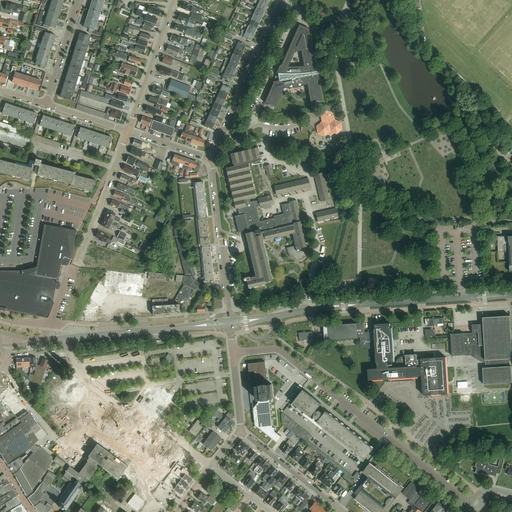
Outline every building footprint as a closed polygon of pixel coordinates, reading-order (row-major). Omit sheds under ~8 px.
[(52,0),(49,8),(60,12),(62,4),(52,0)] [(94,0),(92,0),(90,9),(100,12),(103,3),(94,0)] [(260,2),(258,1),(256,1),(255,3),(259,5),(257,8),(265,12),(267,6),(260,2)] [(5,10),(17,13),(18,6),(7,3),(5,10)] [(200,9),(196,7),(184,3),(182,9),(194,13),(195,10),(199,12),(200,9)] [(144,7),(143,10),(147,11),(158,15),(159,14),(159,13),(159,12),(160,10),(156,9),(156,7),(153,6),(152,7),(149,6),(148,8),(144,7)] [(265,12),(257,8),(253,7),(252,9),(256,11),(255,14),(262,18),(265,12)] [(49,8),(47,17),(57,20),(60,12),(49,8)] [(90,9),(87,18),(97,21),(100,12),(90,9)] [(262,18),(255,14),(253,13),(246,10),(245,13),(254,17),(252,20),(260,23),(262,18)] [(203,26),(204,22),(180,13),(178,19),(182,20),(181,22),(185,23),(186,22),(193,25),(194,23),(203,26)] [(155,24),(157,18),(153,17),(153,16),(149,14),(149,15),(146,14),(144,20),(155,24)] [(43,24),(42,27),(48,28),(49,26),(54,28),(55,24),(56,24),(57,20),(47,17),(45,20),(47,21),(45,25),(43,24)] [(87,18),(84,27),(89,29),(88,32),(101,36),(104,28),(101,27),(99,32),(93,30),(94,27),(95,27),(97,21),(87,18)] [(260,23),(252,20),(248,18),(247,21),(251,22),(249,26),(257,30),(260,23)] [(18,25),(19,22),(10,20),(10,21),(0,19),(0,25),(8,28),(9,23),(18,25)] [(142,26),(141,29),(145,30),(146,29),(147,30),(146,30),(149,32),(150,29),(151,30),(153,26),(144,22),(137,19),(136,23),(142,26)] [(249,26),(246,25),(245,24),(244,27),(248,28),(247,32),(254,35),(257,30),(249,26)] [(318,72),(316,64),(315,64),(309,29),(299,24),(281,66),(280,65),(276,74),(278,74),(278,75),(275,76),(276,80),(279,79),(279,81),(272,82),(273,82),(264,103),(275,107),(284,88),(289,89),(293,88),(296,88),(298,88),(303,86),(307,84),(310,102),(322,100),(318,82),(319,81),(319,82),(320,82),(318,73),(318,74),(317,72),(318,72)] [(190,28),(190,29),(187,29),(176,25),(174,30),(186,34),(186,33),(195,36),(196,32),(193,31),(194,30),(190,28)] [(36,27),(35,30),(45,33),(44,36),(43,36),(42,40),(52,43),(54,39),(53,39),(54,35),(48,33),(49,31),(36,27)] [(133,33),(140,35),(139,37),(148,40),(149,35),(141,32),(140,32),(141,28),(135,27),(133,33)] [(247,32),(245,31),(243,30),(241,33),(246,34),(244,38),(251,42),(254,35),(247,32)] [(79,37),(77,41),(88,44),(89,40),(88,40),(89,35),(81,33),(79,37)] [(0,44),(3,45),(5,46),(4,49),(12,51),(13,47),(9,46),(10,41),(5,39),(5,38),(0,36),(0,44)] [(146,46),(147,41),(139,38),(138,41),(137,41),(137,40),(135,39),(134,40),(130,38),(129,41),(135,44),(136,43),(137,43),(146,46)] [(42,40),(40,48),(50,51),(52,43),(42,40)] [(77,41),(75,49),(85,52),(88,44),(77,41)] [(236,49),(244,52),(246,46),(235,41),(234,43),(238,45),(236,49)] [(145,48),(136,45),(131,43),(130,47),(129,49),(137,52),(138,51),(143,52),(145,48)] [(183,51),(180,50),(170,46),(170,47),(168,47),(167,51),(168,51),(168,52),(170,53),(170,54),(177,57),(179,53),(182,54),(183,51)] [(244,52),(236,49),(232,47),(231,49),(235,51),(234,54),(241,58),(244,52)] [(40,48),(37,56),(47,59),(50,51),(40,48)] [(83,60),(85,52),(75,49),(72,57),(83,60)] [(115,57),(128,61),(134,63),(135,63),(139,64),(141,60),(129,56),(126,55),(126,54),(117,51),(115,57)] [(241,58),(234,54),(230,53),(228,55),(233,57),(231,61),(238,64),(241,58)] [(37,60),(36,64),(45,67),(46,63),(47,59),(37,56),(36,60),(37,60)] [(190,66),(178,61),(173,59),(165,56),(162,63),(167,65),(166,66),(170,67),(176,69),(177,66),(183,68),(182,73),(187,75),(190,66)] [(85,61),(83,60),(72,57),(70,65),(80,68),(82,69),(85,61)] [(238,64),(231,61),(227,59),(226,58),(225,60),(226,60),(224,65),(236,70),(238,64)] [(135,71),(136,69),(122,63),(120,70),(123,71),(122,73),(127,75),(128,73),(135,76),(136,71),(135,71)] [(70,65),(67,73),(78,76),(80,68),(70,65)] [(233,76),(236,70),(224,65),(223,67),(227,69),(226,72),(233,76)] [(10,77),(13,78),(12,83),(17,84),(20,74),(15,72),(17,68),(13,66),(10,77)] [(170,76),(171,71),(161,67),(159,72),(162,74),(162,75),(166,77),(167,75),(169,76),(170,76)] [(6,72),(7,69),(3,68),(2,73),(0,78),(0,80),(5,82),(8,73),(6,72)] [(178,74),(178,73),(172,70),(171,71),(170,76),(176,79),(178,74)] [(220,73),(225,75),(223,78),(230,82),(233,76),(226,72),(222,70),(220,73)] [(67,73),(65,81),(75,84),(78,76),(67,73)] [(25,76),(20,74),(17,84),(22,86),(25,76)] [(31,77),(25,76),(22,86),(27,87),(31,77)] [(36,79),(31,77),(27,87),(33,89),(36,79)] [(121,83),(123,84),(131,87),(133,81),(125,79),(120,77),(119,80),(122,81),(121,83)] [(41,80),(36,79),(33,89),(38,91),(41,80)] [(171,79),(167,90),(186,98),(188,94),(191,87),(171,79)] [(65,81),(62,89),(73,92),(75,84),(65,81)] [(130,89),(117,85),(112,83),(111,86),(110,86),(109,87),(108,87),(107,89),(115,92),(119,91),(128,94),(130,89)] [(220,91),(228,94),(231,88),(219,83),(218,83),(217,85),(220,86),(220,87),(222,88),(220,91)] [(170,93),(169,93),(154,87),(152,93),(160,96),(161,95),(168,97),(170,93)] [(61,93),(60,97),(69,100),(70,96),(71,96),(73,92),(62,89),(61,93)] [(220,91),(220,90),(217,89),(216,89),(215,89),(213,92),(218,94),(218,93),(219,93),(218,97),(225,100),(228,94),(220,91)] [(126,102),(127,96),(118,93),(117,96),(115,95),(114,98),(126,102)] [(225,100),(218,97),(214,95),(213,97),(217,99),(215,103),(223,106),(225,100)] [(110,103),(110,105),(123,109),(124,104),(102,97),(100,102),(109,105),(109,103),(110,103)] [(159,98),(158,100),(150,97),(149,102),(157,105),(157,103),(163,105),(166,106),(168,103),(159,98)] [(223,106),(215,103),(211,101),(210,103),(214,105),(213,109),(220,112),(223,106)] [(2,105),(0,109),(0,120),(2,114),(10,116),(13,106),(5,103),(4,105),(2,105)] [(220,112),(213,109),(205,105),(204,107),(212,111),(210,115),(218,118),(220,112)] [(13,106),(10,116),(18,119),(21,109),(13,106)] [(161,115),(162,112),(157,111),(157,110),(147,106),(145,111),(149,113),(149,114),(153,115),(153,114),(155,115),(156,113),(161,115)] [(21,109),(18,119),(26,121),(29,111),(21,109)] [(119,119),(122,113),(111,109),(109,116),(119,119)] [(29,111),(26,121),(34,124),(37,114),(29,111)] [(317,130),(318,134),(325,136),(327,134),(331,135),(333,133),(337,134),(342,129),(341,122),(338,121),(334,120),(333,113),(326,111),(321,115),(322,122),(316,127),(317,130)] [(210,115),(208,114),(206,113),(205,115),(209,117),(207,121),(215,124),(218,118),(210,115)] [(488,115),(483,120),(487,124),(492,119),(488,115)] [(39,117),(34,134),(37,135),(40,126),(47,128),(51,118),(43,116),(42,118),(39,117)] [(148,126),(149,126),(151,127),(150,129),(172,137),(175,128),(157,122),(143,117),(141,123),(145,125),(145,126),(148,127),(148,126)] [(51,118),(47,128),(55,131),(59,121),(51,118)] [(207,121),(206,120),(203,119),(202,121),(206,123),(205,127),(212,130),(215,124),(207,121)] [(59,121),(55,131),(63,134),(67,123),(59,121)] [(0,128),(14,133),(16,134),(18,128),(0,122),(0,128)] [(67,123),(63,134),(71,136),(75,126),(67,123)] [(76,130),(71,146),(74,147),(77,138),(85,140),(88,130),(80,128),(79,131),(76,130)] [(187,130),(186,129),(184,133),(182,133),(180,139),(186,141),(189,131),(187,130)] [(88,130),(85,140),(93,143),(96,133),(88,130)] [(197,145),(199,139),(196,137),(197,133),(195,132),(193,136),(191,143),(197,145)] [(96,133),(93,143),(101,146),(104,135),(96,133)] [(104,135),(101,146),(109,148),(112,138),(104,135)] [(150,149),(151,146),(134,139),(133,142),(132,144),(133,144),(132,145),(137,147),(137,148),(139,149),(140,148),(141,147),(144,148),(144,146),(150,149)] [(259,160),(259,158),(260,158),(258,147),(230,154),(233,164),(234,164),(234,166),(226,168),(235,209),(238,208),(239,215),(234,216),(238,232),(248,230),(248,233),(245,233),(255,276),(249,278),(249,277),(244,278),(243,279),(243,280),(244,281),(245,281),(246,281),(248,288),(264,284),(264,281),(265,280),(265,282),(272,281),(262,237),(264,237),(265,240),(294,233),(295,238),(294,239),(296,246),(286,248),(287,252),(290,257),(294,260),(300,260),(305,258),(307,253),(299,250),(299,248),(306,247),(300,221),(299,222),(298,220),(301,219),(296,200),(290,202),(290,203),(289,204),(288,203),(281,205),(284,216),(275,219),(275,218),(260,222),(256,207),(260,206),(260,207),(263,206),(271,204),(273,203),(271,196),(269,196),(266,196),(266,197),(258,199),(258,200),(255,201),(250,202),(249,199),(256,197),(248,164),(254,162),(254,164),(261,163),(262,162),(262,161),(262,160),(261,159),(259,160)] [(130,153),(141,157),(141,156),(144,157),(146,153),(132,148),(130,153)] [(177,166),(180,156),(175,155),(174,156),(171,155),(169,160),(170,160),(174,161),(173,165),(175,166),(177,166)] [(184,165),(186,158),(180,156),(177,166),(175,166),(174,168),(177,169),(178,167),(180,163),(184,165)] [(148,171),(150,166),(136,160),(129,157),(126,163),(133,166),(135,163),(137,164),(136,165),(148,171)] [(186,170),(188,170),(192,160),(186,158),(184,165),(182,168),(186,170)] [(95,185),(96,181),(94,180),(93,182),(73,177),(74,174),(41,165),(42,161),(36,159),(35,162),(34,165),(40,167),(37,175),(71,184),(70,186),(91,192),(93,185),(95,185)] [(0,171),(30,180),(33,170),(34,165),(35,162),(30,160),(29,166),(16,162),(15,165),(0,161),(0,171)] [(198,173),(200,166),(196,165),(197,162),(192,160),(188,170),(186,170),(185,172),(186,172),(188,173),(189,171),(190,171),(192,168),(194,169),(194,171),(198,173)] [(156,161),(153,168),(160,171),(163,163),(156,161)] [(139,177),(140,173),(138,172),(138,173),(132,170),(133,169),(125,165),(123,171),(127,172),(126,173),(130,175),(131,174),(136,176),(139,177)] [(271,169),(270,165),(264,166),(265,171),(266,170),(268,176),(273,175),(272,169),(271,169)] [(323,173),(314,175),(316,181),(325,179),(323,173)] [(127,182),(130,183),(133,184),(133,183),(138,185),(139,182),(122,175),(120,180),(127,183),(127,182)] [(145,184),(147,179),(140,175),(137,181),(145,184)] [(308,178),(301,180),(303,189),(310,187),(308,178)] [(325,179),(316,181),(317,188),(326,186),(325,179)] [(301,180),(294,182),(296,190),(303,189),(301,180)] [(203,182),(195,182),(196,191),(204,190),(203,182)] [(294,182),(288,183),(290,192),(296,190),(294,182)] [(132,189),(130,188),(119,183),(116,189),(126,193),(132,195),(135,190),(132,189)] [(288,183),(281,185),(283,194),(290,192),(288,183)] [(281,185),(274,186),(276,195),(283,194),(281,185)] [(326,186),(317,188),(319,195),(328,193),(326,186)] [(204,190),(196,191),(197,200),(205,199),(204,190)] [(129,203),(129,202),(131,197),(115,192),(114,196),(119,198),(118,199),(125,201),(129,203)] [(328,193),(319,195),(321,202),(329,200),(328,193)] [(205,199),(197,200),(198,208),(206,207),(205,199)] [(129,208),(124,205),(112,200),(110,206),(118,209),(119,207),(123,208),(122,209),(127,211),(129,208)] [(199,217),(206,216),(207,216),(206,207),(198,208),(199,217)] [(336,208),(329,210),(331,219),(338,217),(336,208)] [(329,210),(322,212),(324,220),(331,219),(329,210)] [(119,222),(120,219),(115,217),(116,214),(109,211),(106,216),(113,220),(119,222)] [(322,212),(316,213),(318,222),(324,220),(322,212)] [(162,214),(158,221),(163,223),(167,217),(162,214)] [(112,222),(113,220),(106,216),(104,221),(117,227),(118,224),(112,222)] [(199,219),(197,220),(197,224),(207,223),(206,216),(199,217),(199,219)] [(115,230),(117,227),(104,221),(101,226),(109,229),(110,227),(115,230)] [(207,223),(197,224),(198,231),(207,230),(207,223)] [(35,271),(35,275),(57,279),(58,279),(60,266),(61,266),(63,259),(64,257),(70,259),(72,255),(76,230),(67,229),(44,225),(36,271),(35,271)] [(207,230),(198,231),(199,238),(208,237),(207,230)] [(113,237),(111,240),(108,238),(109,236),(103,233),(103,234),(99,231),(95,237),(99,239),(99,240),(103,242),(103,241),(110,245),(111,241),(115,243),(118,239),(113,237)] [(120,232),(117,237),(128,243),(130,240),(125,238),(127,235),(120,232)] [(511,235),(498,236),(498,252),(509,252),(510,272),(511,271),(511,235)] [(201,245),(209,244),(208,237),(199,238),(199,242),(200,242),(201,245)] [(151,246),(142,242),(139,247),(148,252),(151,246)] [(209,247),(209,244),(201,245),(202,254),(211,253),(210,247),(209,247)] [(88,257),(110,264),(114,253),(100,249),(100,250),(92,247),(88,257)] [(211,253),(202,254),(203,263),(212,262),(211,253)] [(212,262),(203,263),(204,272),(213,271),(212,262)] [(0,309),(46,318),(48,318),(48,317),(54,303),(52,302),(52,301),(57,279),(35,275),(35,271),(36,270),(36,267),(22,271),(3,271),(0,284),(0,309)] [(213,271),(204,272),(205,282),(214,281),(213,271)] [(182,283),(185,285),(186,285),(190,288),(194,280),(192,279),(186,276),(185,276),(183,276),(183,282),(182,283)] [(197,289),(201,284),(194,280),(190,288),(194,290),(197,289)] [(84,312),(85,318),(97,318),(97,311),(99,306),(102,306),(109,293),(112,293),(112,291),(112,289),(111,289),(106,286),(104,287),(100,284),(98,284),(90,300),(92,301),(86,312),(84,312)] [(180,305),(174,301),(171,301),(171,305),(168,305),(168,299),(164,299),(165,305),(162,306),(159,306),(156,306),(153,306),(152,306),(153,315),(182,312),(181,306),(180,305)] [(197,312),(205,312),(205,307),(204,307),(204,303),(199,304),(196,304),(196,307),(197,307),(197,312)] [(454,334),(450,334),(452,356),(465,355),(465,356),(473,355),(473,357),(483,363),(485,363),(486,368),(483,368),(484,385),(509,383),(511,383),(511,382),(511,380),(511,366),(510,366),(510,359),(511,358),(511,350),(510,316),(493,317),(483,318),(483,324),(478,324),(478,333),(473,333),(472,333),(470,333),(469,333),(467,333),(464,333),(454,334)] [(428,325),(428,327),(438,326),(438,324),(443,324),(443,318),(429,319),(425,319),(426,325),(428,325)] [(403,356),(399,358),(397,360),(397,361),(396,362),(396,364),(395,365),(395,368),(388,368),(388,366),(390,366),(390,365),(392,365),(392,364),(390,364),(390,362),(394,362),(392,328),(390,328),(390,323),(375,324),(375,329),(374,329),(374,332),(365,332),(364,323),(356,324),(356,323),(355,323),(356,324),(328,325),(328,326),(324,327),(324,339),(329,339),(329,340),(356,338),(357,339),(357,338),(360,338),(361,348),(365,347),(366,349),(375,349),(376,363),(377,363),(378,369),(368,369),(369,380),(389,379),(389,382),(411,381),(411,378),(418,377),(418,376),(422,376),(423,395),(448,393),(448,385),(447,383),(446,357),(421,359),(421,355),(417,355),(417,354),(405,355),(405,356),(403,356)] [(312,332),(299,333),(299,342),(304,342),(304,340),(312,340),(312,332)] [(170,363),(173,357),(168,354),(165,360),(170,363)] [(22,367),(25,367),(30,367),(29,358),(22,359),(22,367)] [(33,370),(35,370),(36,368),(36,363),(37,364),(39,360),(36,360),(36,358),(30,358),(31,367),(33,367),(33,370)] [(46,381),(47,379),(47,378),(43,377),(46,368),(48,364),(47,364),(48,361),(42,359),(40,366),(37,365),(36,368),(35,370),(34,375),(32,382),(39,387),(41,388),(43,386),(44,383),(45,380),(46,381)] [(258,403),(253,409),(255,425),(277,443),(281,437),(275,432),(274,427),(273,428),(269,399),(273,399),(272,384),(268,385),(265,362),(248,364),(250,384),(255,383),(258,403)] [(136,410),(129,419),(94,393),(78,382),(73,379),(59,398),(79,412),(98,426),(97,428),(99,429),(98,430),(96,429),(85,444),(89,447),(93,450),(89,455),(85,461),(87,462),(79,474),(70,467),(62,478),(67,482),(68,481),(70,482),(71,482),(71,483),(73,484),(74,482),(74,481),(75,481),(76,481),(77,481),(77,480),(78,480),(78,481),(79,481),(80,481),(80,482),(80,483),(80,484),(81,484),(84,485),(84,484),(80,482),(81,480),(85,483),(88,479),(89,479),(97,468),(96,467),(98,463),(104,467),(103,468),(118,480),(121,475),(135,485),(123,501),(137,511),(140,511),(161,484),(155,480),(155,479),(157,480),(162,473),(163,474),(167,469),(168,468),(171,470),(175,463),(177,464),(186,452),(151,426),(165,407),(168,406),(168,401),(167,396),(167,393),(162,394),(156,394),(147,396),(136,410)] [(12,413),(17,417),(27,411),(13,398),(13,397),(5,390),(7,388),(0,381),(0,401),(0,402),(0,401),(0,420),(1,420),(1,421),(12,413)] [(317,411),(316,410),(321,404),(303,389),(293,403),(311,417),(312,415),(314,416),(314,417),(314,418),(316,419),(318,419),(319,417),(320,416),(321,415),(321,414),(322,412),(319,410),(318,411),(317,411)] [(219,419),(230,428),(234,423),(226,417),(224,419),(221,416),(222,415),(217,411),(214,415),(219,419)] [(1,420),(0,420),(0,437),(22,423),(19,419),(17,417),(12,413),(1,421),(1,420)] [(31,415),(30,416),(29,413),(28,413),(19,419),(22,423),(0,437),(0,452),(7,464),(26,452),(40,439),(30,428),(37,424),(31,415)] [(353,477),(308,441),(312,436),(282,413),(281,414),(282,424),(337,468),(340,470),(354,481),(359,473),(357,472),(353,477)] [(373,448),(329,413),(318,426),(363,462),(373,448)] [(200,425),(199,424),(201,421),(198,419),(189,432),(195,437),(202,428),(203,428),(206,425),(203,423),(200,425)] [(225,433),(230,428),(219,419),(216,422),(220,425),(218,427),(225,433)] [(41,429),(37,425),(33,429),(36,433),(41,429)] [(211,451),(221,438),(213,432),(203,444),(211,451)] [(203,439),(199,435),(195,440),(199,444),(203,439)] [(290,450),(291,451),(293,448),(290,446),(292,442),(289,440),(282,451),(287,455),(290,450)] [(241,442),(239,444),(235,450),(239,453),(238,454),(244,459),(249,453),(246,451),(248,447),(241,442)] [(38,447),(28,458),(20,469),(14,474),(27,496),(35,490),(37,487),(41,480),(46,473),(54,459),(38,447)] [(71,464),(80,453),(72,447),(62,458),(71,464)] [(299,453),(302,449),(299,447),(291,457),(295,460),(294,460),(297,463),(303,455),(299,453)] [(250,464),(257,455),(252,450),(244,461),(248,464),(249,464),(250,464)] [(232,460),(236,463),(238,461),(241,463),(243,460),(233,452),(229,457),(232,459),(232,460)] [(502,468),(506,453),(489,455),(500,458),(498,467),(502,468)] [(13,474),(23,464),(21,460),(27,456),(26,454),(20,458),(19,457),(7,465),(13,474)] [(308,454),(300,464),(301,465),(306,469),(311,463),(312,462),(309,460),(311,457),(308,454)] [(54,460),(53,462),(61,467),(65,462),(57,456),(54,460)] [(256,473),(265,461),(261,458),(256,465),(257,466),(253,472),(256,473)] [(476,467),(478,467),(477,471),(476,471),(475,473),(481,474),(481,472),(496,476),(498,467),(488,465),(489,460),(485,459),(485,461),(478,459),(476,467)] [(221,467),(228,473),(233,466),(226,461),(221,467)] [(265,472),(270,465),(265,461),(256,473),(259,475),(262,470),(265,472)] [(321,464),(318,462),(310,472),(312,473),(312,474),(316,477),(319,472),(319,473),(322,469),(319,467),(321,464)] [(354,499),(357,502),(357,503),(368,511),(384,511),(395,499),(404,488),(377,466),(376,467),(370,462),(362,472),(368,477),(356,492),(358,495),(354,499)] [(265,475),(267,477),(268,477),(269,476),(272,478),(272,477),(273,477),(274,475),(277,471),(277,470),(277,469),(275,468),(275,469),(272,467),(266,474),(265,475)] [(192,480),(177,469),(175,472),(179,476),(180,474),(183,477),(181,479),(185,481),(186,481),(189,484),(192,480)] [(47,492),(51,484),(56,476),(48,471),(43,481),(37,491),(28,497),(34,507),(42,499),(47,492)] [(247,482),(244,485),(249,489),(252,485),(253,485),(255,482),(255,481),(256,480),(254,479),(256,477),(254,475),(254,474),(250,471),(247,476),(249,478),(246,482),(247,482)] [(325,484),(333,473),(331,471),(328,474),(330,475),(329,476),(325,473),(320,480),(325,484)] [(333,484),(335,481),(331,478),(332,477),(333,478),(336,475),(333,473),(325,484),(330,488),(333,484)] [(270,485),(274,488),(275,486),(275,485),(280,489),(288,479),(282,474),(277,481),(275,479),(273,481),(270,485)] [(181,487),(185,489),(188,485),(176,476),(175,478),(180,482),(178,484),(181,487)] [(3,486),(9,483),(9,482),(8,482),(6,478),(0,482),(0,488),(4,486),(3,486)] [(341,485),(344,481),(341,479),(338,484),(339,484),(335,489),(334,491),(339,495),(345,488),(341,485)] [(60,504),(58,506),(63,509),(66,511),(67,508),(83,486),(81,484),(80,484),(80,483),(80,482),(80,481),(79,481),(78,481),(78,480),(77,480),(77,481),(76,481),(75,481),(74,481),(74,482),(73,484),(71,483),(71,482),(70,482),(68,481),(67,482),(68,483),(66,486),(64,484),(61,489),(64,492),(61,495),(60,495),(61,496),(59,499),(60,501),(59,501),(60,502),(59,502),(59,503),(60,504)] [(113,483),(108,480),(104,484),(109,488),(113,483)] [(163,482),(181,495),(184,491),(180,488),(177,485),(175,488),(170,484),(164,480),(163,482)] [(257,496),(267,483),(263,480),(262,482),(264,483),(261,487),(259,485),(253,492),(257,496)] [(283,494),(284,493),(287,489),(291,492),(293,488),(296,485),(291,481),(281,493),(283,494)] [(424,510),(430,502),(417,492),(419,488),(411,482),(402,494),(410,500),(408,503),(413,507),(409,511),(421,511),(422,511),(423,510),(424,510)] [(0,495),(12,489),(9,483),(3,486),(4,486),(0,488),(0,495)] [(274,488),(270,485),(268,483),(267,483),(257,496),(262,500),(268,492),(267,492),(271,486),(274,488)] [(56,487),(54,486),(51,484),(47,492),(42,499),(34,507),(34,508),(35,509),(38,511),(48,511),(51,508),(52,509),(53,509),(54,508),(54,507),(53,507),(52,506),(53,505),(57,498),(59,499),(61,496),(60,495),(61,495),(64,492),(61,489),(57,487),(56,487)] [(295,503),(304,492),(302,490),(301,489),(300,489),(299,488),(294,494),(297,497),(294,501),(295,503)] [(0,505),(5,503),(16,496),(12,489),(0,495),(0,505)] [(214,506),(217,503),(210,496),(208,497),(201,492),(197,499),(204,504),(206,500),(212,505),(214,506)] [(274,499),(277,496),(272,492),(269,495),(270,496),(265,502),(271,506),(276,500),(274,499)] [(298,504),(301,500),(304,502),(306,500),(309,496),(308,496),(308,495),(307,494),(306,494),(304,492),(295,503),(298,504)] [(280,503),(276,507),(277,507),(275,509),(278,511),(281,511),(285,507),(283,505),(285,503),(283,501),(284,500),(288,502),(289,500),(283,495),(278,502),(280,503)] [(5,511),(6,511),(20,503),(16,496),(5,503),(0,505),(0,511),(5,511)] [(445,511),(444,510),(445,509),(442,506),(442,505),(435,499),(425,511),(445,511)] [(327,511),(315,502),(309,509),(313,511),(327,511)] [(202,509),(201,508),(194,503),(190,508),(195,511),(200,511),(201,511),(200,511),(204,511),(206,511),(203,508),(202,509)]
